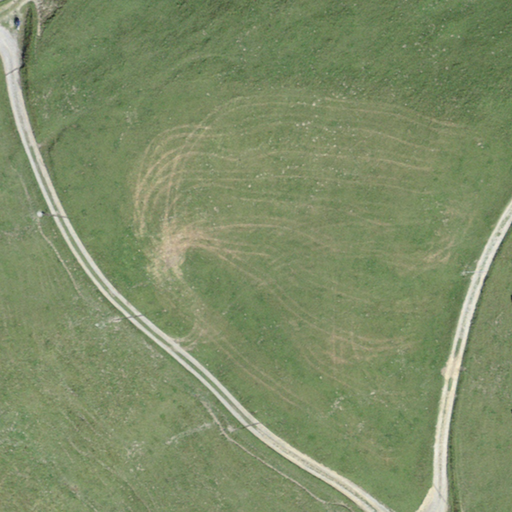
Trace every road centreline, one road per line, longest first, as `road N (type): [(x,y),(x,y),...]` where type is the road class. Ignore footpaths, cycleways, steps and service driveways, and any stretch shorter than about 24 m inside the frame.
road 1 (track): [(379,511),(275,444),(86,264),(21,124),(0,39)]
road 2 (track): [(511,209),(466,313),(443,422),(436,511)]
